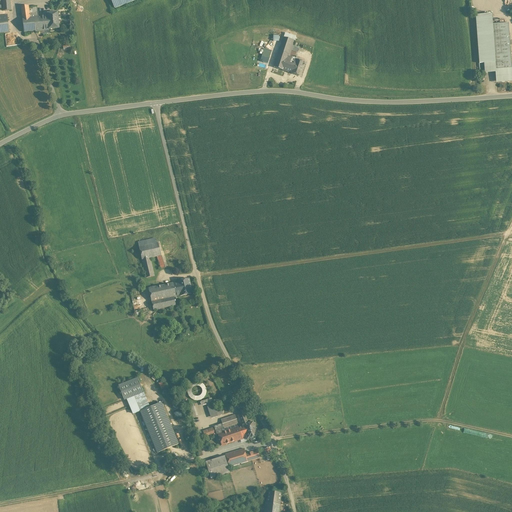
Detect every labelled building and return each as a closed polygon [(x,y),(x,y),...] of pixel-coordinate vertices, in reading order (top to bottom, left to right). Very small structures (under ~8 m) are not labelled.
[(10,0),(2,0),(3,11),(11,10),(10,0)] [(28,6),(21,7),(23,19),(30,18),(29,8),(28,6)] [(32,13),(31,8),(29,8),(30,18),(34,18),(38,17),(38,12),(32,13)] [(58,13),(48,14),(48,16),(49,30),(59,29),(58,13)] [(491,14),(476,15),(479,64),(484,63),(495,63),(492,25),(491,14)] [(7,15),(0,16),(0,32),(10,32),(7,15)] [(48,16),(38,17),(34,18),(36,31),(49,30),(48,16)] [(30,18),(23,19),(24,32),(36,31),(34,18),(30,18)] [(492,25),(495,63),(496,70),(506,70),(511,69),(508,24),(492,25)] [(296,42),(284,38),(274,69),(299,77),(304,63),(297,60),(298,57),(291,55),(296,42)] [(261,56),(264,57),(262,61),(268,63),(271,51),(263,49),(261,56)] [(155,239),(138,243),(142,260),(150,258),(157,257),(161,256),(158,243),(157,243),(157,242),(156,242),(155,239)] [(161,256),(157,257),(161,269),(165,267),(161,256)] [(150,258),(142,260),(146,278),(154,276),(150,258)] [(189,279),(177,282),(180,296),(180,297),(193,294),(189,279)] [(177,282),(149,289),(152,302),(174,297),(180,296),(177,282)] [(174,297),(152,302),(154,310),(176,306),(174,297)] [(137,378),(119,386),(124,400),(143,392),(137,378)] [(143,393),(134,397),(140,411),(149,407),(143,393)] [(134,397),(127,399),(133,414),(140,411),(134,397)] [(161,403),(140,411),(157,453),(178,445),(161,403)] [(217,416),(212,403),(209,404),(213,418),(217,416)] [(176,423),(182,421),(177,407),(171,410),(176,423)] [(243,410),(237,412),(242,426),(249,423),(243,410)] [(235,415),(221,420),(224,429),(238,424),(235,415)] [(253,422),(249,423),(242,426),(246,437),(247,440),(258,436),(253,422)] [(242,426),(219,434),(222,445),(246,437),(242,426)] [(244,449),(225,454),(226,456),(227,460),(229,467),(248,462),(245,454),(244,449)] [(257,451),(245,454),(248,462),(260,458),(257,451)] [(224,456),(205,462),(211,479),(230,473),(226,461),(227,460),(226,456),(224,456)] [(281,493),(268,491),(266,502),(280,504),(281,493)] [(266,502),(264,511),(278,511),(280,504),(266,502)]
